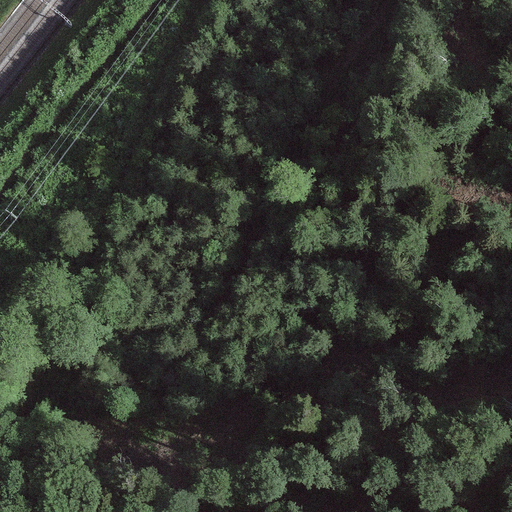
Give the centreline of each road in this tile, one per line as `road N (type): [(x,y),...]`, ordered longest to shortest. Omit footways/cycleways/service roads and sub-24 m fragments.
road 1 (track): [(204,0),(116,184),(67,315)]
road 2 (track): [(0,467),(67,315)]
